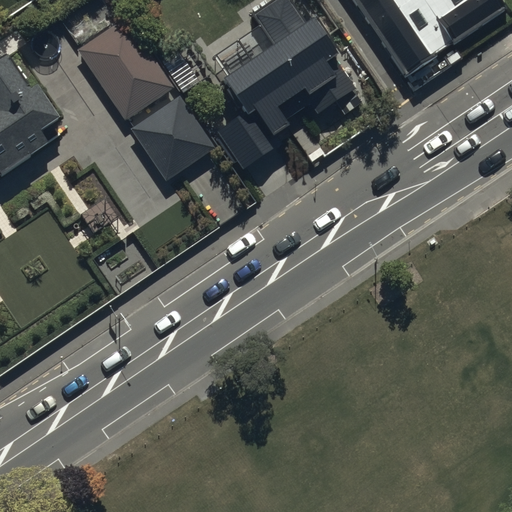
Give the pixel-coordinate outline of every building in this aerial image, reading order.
[(221,134),(246,173),(293,142),(282,126),(312,107),(321,120),(357,96),(336,65),(341,61),(314,21),(308,25),(291,0),(273,0),(249,16),(273,51),(223,84),(246,118),(221,134)] [(498,0),(351,0),(404,77),(506,10),(498,0)] [(128,23),(82,54),(169,185),(216,155),(128,23)] [(33,102),(10,68),(0,74),(0,116),(3,122),(0,123),(0,186),(51,153),(43,142),(62,129),(40,97),(33,102)] [(152,199),(127,163),(81,194),(130,264),(200,215),(178,182),(152,199)] [(91,223),(60,180),(16,212),(34,237),(60,218),(73,236),(91,223)] [(50,272),(19,227),(0,240),(0,312),(2,310),(21,338),(95,287),(74,255),(50,272)] [(511,274),(506,266),(483,282),(511,323),(511,274)] [(511,413),(511,362),(470,305),(466,308),(455,306),(439,317),(438,330),(427,339),(436,351),(422,361),(444,391),(428,403),(449,432),(465,420),(469,426),(496,406),(505,419),(511,413)] [(392,451),(355,399),(344,406),(340,401),(320,415),(324,419),(307,431),(311,436),(293,449),(298,456),(292,461),(320,502),(326,497),(336,511),(382,511),(385,510),(371,490),(399,471),(387,454),(392,451)] [(511,511),(511,507),(493,479),(459,503),(460,506),(450,511),(511,511)] [(267,511),(245,480),(239,485),(237,482),(224,491),(226,494),(213,503),(212,501),(195,511),(267,511)]
